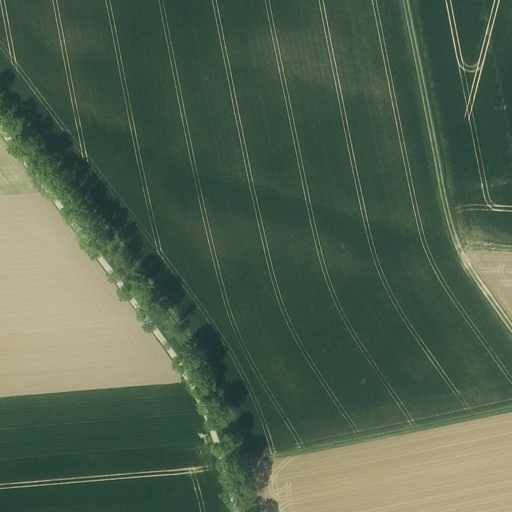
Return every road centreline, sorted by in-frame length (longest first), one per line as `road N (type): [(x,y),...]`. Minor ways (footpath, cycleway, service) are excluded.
road 1 (track): [(255,511),(208,376),(0,100)]
road 2 (track): [(0,137),(191,387),(232,511)]
road 3 (track): [(511,334),(457,241),(411,0)]
road 4 (track): [(511,410),(245,470)]
